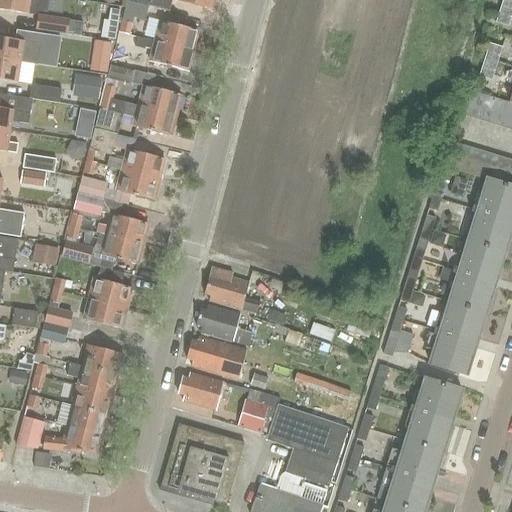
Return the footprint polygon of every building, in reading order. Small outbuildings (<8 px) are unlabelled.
[(47,0),(0,0),(0,11),(33,16),(33,11),(46,13),(47,0)] [(173,0),(129,0),(129,1),(150,7),(151,5),(171,10),(173,0)] [(210,11),(213,0),(177,0),(177,2),(210,11)] [(282,0),(266,72),(293,78),(311,0),(282,0)] [(511,0),(502,0),(501,7),(511,10),(511,0)] [(147,21),(150,7),(129,1),(124,22),(134,24),(135,18),(147,21)] [(511,15),(511,10),(501,7),(496,23),(508,27),(511,15)] [(110,10),(108,22),(117,23),(119,11),(110,10)] [(39,16),(36,31),(82,37),(84,24),(70,22),(70,21),(39,16)] [(131,36),(134,24),(124,22),(121,34),(131,36)] [(192,52),(197,31),(161,22),(156,42),(192,52)] [(16,31),(15,41),(24,43),(39,45),(36,66),(56,69),(61,38),(16,31)] [(186,73),(192,52),(156,42),(139,38),(137,48),(147,50),(147,49),(154,50),(150,63),(186,73)] [(0,39),(0,60),(21,64),(36,66),(39,45),(24,43),(15,41),(0,39)] [(93,42),(92,51),(110,53),(111,45),(93,42)] [(502,48),(489,44),(484,60),(497,64),(507,67),(510,58),(500,54),(502,48)] [(0,60),(0,81),(17,84),(21,64),(0,60)] [(484,60),(479,77),(492,81),(497,64),(484,60)] [(80,76),(77,99),(97,102),(101,79),(80,76)] [(261,81),(220,249),(247,256),(288,88),(261,81)] [(32,85),(30,99),(60,104),(62,90),(32,85)] [(181,96),(156,89),(145,86),(139,107),(176,116),(181,96)] [(116,90),(106,87),(103,99),(114,101),(116,90)] [(464,88),(456,112),(469,116),(476,92),(464,88)] [(488,95),(479,92),(476,92),(469,116),(480,120),(488,95)] [(0,130),(10,132),(12,123),(28,125),(32,100),(0,95),(0,130)] [(488,95),(480,120),(492,123),(499,99),(488,95)] [(103,99),(100,110),(124,116),(126,104),(114,101),(103,99)] [(511,102),(508,102),(499,99),(492,123),(503,127),(511,102)] [(511,102),(503,127),(511,129),(511,102)] [(171,137),(176,116),(139,107),(134,128),(171,137)] [(76,127),(74,138),(90,141),(92,130),(76,127)] [(8,144),(10,132),(0,130),(0,152),(16,154),(17,145),(8,144)] [(94,130),(88,153),(94,154),(94,152),(110,157),(113,147),(116,148),(116,147),(125,149),(128,139),(119,136),(118,138),(115,138),(116,136),(94,130)] [(452,168),(459,144),(448,140),(440,165),(451,168),(452,168)] [(464,172),(471,147),(459,144),(452,168),(464,172)] [(475,175),(483,151),(471,147),(464,172),(475,175)] [(159,181),(164,160),(128,150),(125,162),(111,158),(109,168),(122,171),(159,181)] [(475,175),(485,178),(487,179),(494,154),(483,151),(475,175)] [(487,179),(499,183),(506,158),(494,154),(487,179)] [(56,160),(26,155),(24,169),(54,173),(56,160)] [(510,186),(511,180),(511,159),(506,158),(499,183),(510,186)] [(86,162),(77,194),(102,201),(106,185),(91,181),(95,164),(92,163),(86,162)] [(448,180),(451,168),(442,165),(439,177),(448,180)] [(46,175),(24,171),(22,184),(44,188),(46,175)] [(153,201),(159,181),(122,171),(117,191),(153,201)] [(499,183),(487,179),(485,178),(476,206),(471,204),(470,208),(511,220),(511,186),(510,186),(499,183)] [(436,185),(433,196),(442,198),(445,187),(436,185)] [(77,194),(73,211),(99,218),(103,201),(102,201),(77,194)] [(442,198),(433,196),(429,207),(438,210),(442,198)] [(459,238),(466,240),(503,252),(511,223),(511,220),(470,208),(469,211),(474,212),(469,230),(462,228),(459,238)] [(0,211),(0,235),(21,239),(24,215),(0,211)] [(79,228),(82,217),(72,214),(69,226),(79,228)] [(143,245),(148,225),(111,215),(106,235),(143,245)] [(435,219),(426,216),(423,227),(432,230),(435,219)] [(69,226),(66,237),(76,240),(79,228),(69,226)] [(432,230),(423,227),(419,239),(428,242),(432,230)] [(92,250),(91,254),(101,256),(106,235),(98,233),(95,245),(92,250)] [(433,233),(429,246),(442,249),(446,236),(433,233)] [(137,266),(143,245),(106,235),(101,256),(137,266)] [(13,274),(18,242),(18,241),(0,238),(0,271),(5,273),(13,274)] [(452,266),(451,269),(494,282),(503,252),(466,240),(457,267),(452,266)] [(38,243),(33,259),(55,265),(60,248),(38,243)] [(91,254),(92,250),(65,243),(61,259),(79,263),(88,266),(91,254)] [(417,246),(414,258),(422,260),(426,249),(417,246)] [(422,260),(414,258),(409,272),(418,275),(422,260)] [(451,288),(447,301),(484,313),(494,282),(451,269),(440,266),(436,278),(447,281),(445,286),(451,288)] [(257,307),(242,303),(248,283),(231,279),(232,274),(210,268),(203,295),(208,296),(207,301),(240,310),(239,314),(254,318),(257,307)] [(407,278),(404,288),(413,291),(416,281),(407,278)] [(63,293),(66,281),(56,279),(53,290),(63,293)] [(125,309),(131,289),(94,279),(89,299),(125,309)] [(404,288),(401,300),(409,303),(413,291),(404,288)] [(53,290),(50,302),(60,304),(63,293),(53,290)] [(414,295),(411,305),(422,308),(425,298),(414,295)] [(120,330),(125,309),(89,299),(84,321),(120,330)] [(433,328),(432,330),(475,343),(484,313),(447,301),(438,329),(433,328)] [(49,306),(44,323),(68,329),(72,312),(49,306)] [(236,328),(239,315),(206,306),(205,311),(200,310),(195,326),(200,328),(199,333),(246,346),(250,332),(236,328)] [(397,307),(394,318),(404,321),(408,311),(397,307)] [(38,314),(15,311),(12,326),(36,330),(38,314)] [(272,312),(268,323),(283,327),(287,317),(272,312)] [(408,353),(413,335),(401,331),(404,321),(394,318),(389,337),(398,340),(394,353),(408,353)] [(44,323),(40,340),(63,346),(68,329),(44,323)] [(335,331),(313,324),(309,335),(331,343),(335,331)] [(465,374),(475,343),(432,330),(431,333),(436,335),(428,362),(465,374)] [(288,332),(284,345),(297,348),(301,336),(288,332)] [(247,350),(198,337),(197,342),(191,341),(186,360),(192,361),(191,367),(239,379),(247,350)] [(46,358),(49,347),(39,345),(36,356),(46,358)] [(83,368),(117,377),(122,356),(88,347),(83,368)] [(19,362),(17,370),(31,372),(34,357),(26,354),(25,356),(21,362),(19,362)] [(48,359),(46,358),(36,356),(34,364),(35,365),(32,376),(43,379),(48,359)] [(117,377),(83,368),(71,365),(68,376),(78,379),(76,387),(112,396),(117,377)] [(380,366),(376,379),(384,382),(389,368),(380,366)] [(214,410),(221,383),(188,374),(187,379),(182,378),(178,394),(183,396),(182,401),(214,410)] [(361,395),(298,374),(295,383),(349,402),(350,400),(359,403),(361,395)] [(254,375),(250,386),(264,391),(268,380),(254,375)] [(32,376),(29,387),(40,390),(43,379),(32,376)] [(451,420),(461,389),(423,376),(414,406),(409,404),(408,407),(451,420)] [(106,416),(112,396),(76,387),(71,407),(65,405),(65,406),(106,416)] [(373,387),(371,395),(379,398),(382,390),(373,387)] [(379,398),(371,395),(367,408),(376,410),(379,398)] [(37,411),(40,399),(29,397),(26,409),(37,411)] [(260,435),(268,408),(244,401),(236,427),(260,435)] [(266,435),(336,460),(347,428),(276,404),(266,435)] [(101,436),(106,416),(65,406),(60,425),(66,427),(101,436)] [(412,412),(404,439),(441,451),(451,420),(408,407),(408,410),(412,412)] [(374,418),(365,415),(361,428),(370,431),(374,418)] [(38,450),(45,424),(24,419),(17,447),(38,450)] [(224,510),(244,444),(178,425),(159,490),(224,510)] [(96,455),(101,436),(66,427),(62,440),(45,438),(43,450),(63,452),(63,450),(78,454),(79,451),(96,455)] [(361,428),(357,439),(366,442),(370,431),(361,428)] [(327,487),(336,460),(266,435),(264,440),(291,449),(283,472),(327,487)] [(432,482),(441,451),(404,439),(400,451),(391,448),(386,464),(390,466),(389,469),(432,482)] [(355,446),(352,458),(360,461),(364,449),(355,446)] [(352,458),(348,470),(357,473),(360,461),(352,458)] [(393,473),(384,500),(422,511),(432,482),(389,469),(388,472),(393,473)] [(355,479),(346,477),(342,489),(351,492),(355,479)] [(318,511),(321,505),(259,484),(249,511),(318,511)] [(351,492),(342,489),(338,501),(347,504),(351,492)] [(422,511),(384,500),(380,511),(422,511)]
